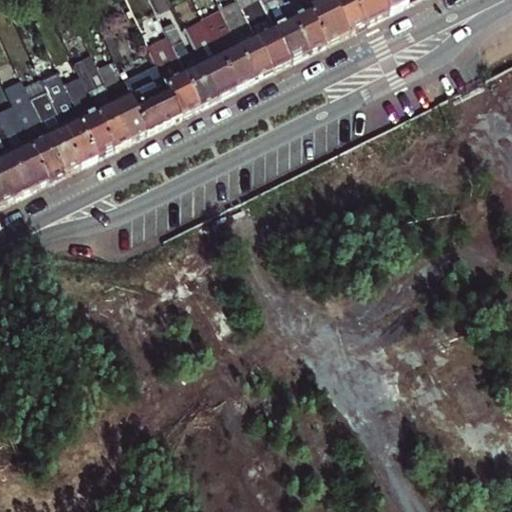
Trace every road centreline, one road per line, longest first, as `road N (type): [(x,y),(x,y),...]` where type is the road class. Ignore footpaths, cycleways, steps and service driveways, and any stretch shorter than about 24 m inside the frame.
road 1 (residential): [(0,250),(129,209),(394,81),(511,1)]
road 2 (residential): [(489,0),(0,248)]
